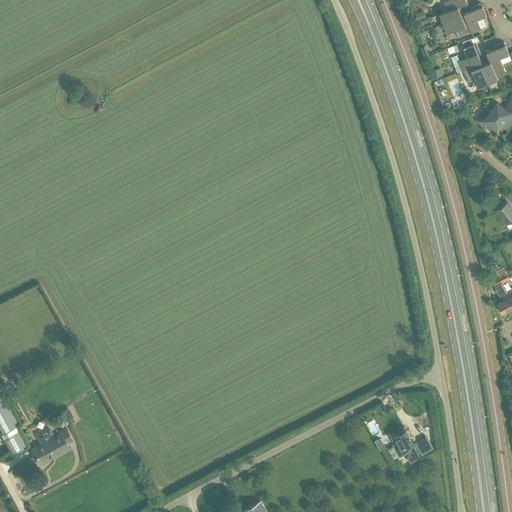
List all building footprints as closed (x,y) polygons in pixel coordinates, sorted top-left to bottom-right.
[(444,0),(447,10),(459,5),(467,2),(466,0),(444,0)] [(470,10),(463,13),(470,31),(470,32),(480,28),(477,18),(485,15),(481,3),(469,7),(470,10)] [(440,22),(441,24),(450,20),(461,15),(460,12),(458,13),(457,9),(460,8),(459,5),(447,10),(439,13),(441,18),(440,22)] [(418,21),(426,18),(423,10),(416,13),(418,21)] [(457,36),(470,31),(463,13),(461,10),(460,12),(461,15),(450,20),(441,24),(441,26),(446,30),(447,32),(455,29),(457,36)] [(457,72),(462,70),(462,69),(481,62),(478,54),(480,53),(475,42),(470,44),(470,42),(472,41),(471,38),(461,41),(463,47),(462,47),(466,56),(459,59),(457,54),(451,57),(457,72)] [(429,43),(432,50),(438,47),(435,40),(429,43)] [(485,51),(488,59),(493,71),(494,71),(496,77),(505,74),(499,57),(508,54),(503,42),(491,46),(492,48),(485,51)] [(488,59),(486,60),(487,64),(484,66),(483,64),(480,65),(488,85),(490,85),(494,81),(497,80),(496,77),(494,71),(493,71),(488,59)] [(462,69),(462,70),(467,82),(474,79),(477,87),(481,85),(486,86),(488,85),(480,65),(483,64),(483,61),(481,62),(462,69)] [(508,126),(511,122),(511,123),(511,121),(511,97),(504,108),(496,102),(489,111),(486,109),(477,121),(484,126),(487,122),(496,130),(501,124),(504,126),(508,126)] [(495,209),(505,224),(506,223),(509,227),(511,225),(511,209),(506,201),(495,209)] [(509,279),(503,267),(496,270),(496,272),(502,283),(509,279)] [(496,272),(496,270),(490,273),(493,278),(491,278),(495,286),(495,287),(495,288),(495,289),(496,290),(496,291),(496,292),(497,292),(497,293),(498,294),(499,295),(500,295),(503,300),(496,303),(502,313),(511,307),(511,304),(505,291),(506,291),(502,283),(496,272)] [(0,434),(2,433),(14,453),(28,446),(17,425),(20,423),(0,385),(0,434)] [(65,420),(72,416),(68,408),(61,412),(65,420)] [(41,441),(42,442),(32,447),(42,464),(71,448),(68,443),(74,439),(67,426),(61,429),(62,431),(55,435),(54,434),(55,434),(51,427),(37,434),(41,441)] [(406,430),(394,437),(397,442),(393,444),(400,456),(408,451),(410,455),(408,457),(411,462),(421,457),(406,430)] [(268,511),(261,500),(243,510),(243,511),(268,511)]
